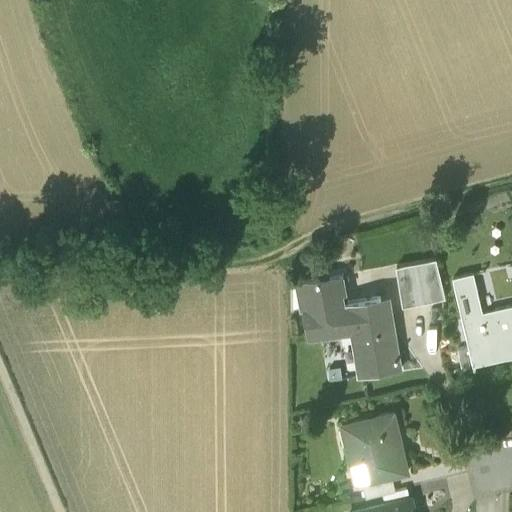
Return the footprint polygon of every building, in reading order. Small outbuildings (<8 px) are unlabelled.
[(404,304),(446,297),(436,258),(396,265),(404,304)] [(475,273),(455,278),(472,353),(490,349),(491,354),(511,348),(511,304),(483,311),(475,273)] [(365,372),(402,365),(394,324),(385,326),(380,297),(317,308),(321,331),(357,325),(365,372)] [(392,473),(408,469),(394,410),(344,421),(352,457),(368,453),(373,476),(373,477),(392,473)] [(373,477),(373,476),(362,479),(366,494),(396,487),(392,473),(373,477)] [(411,511),(409,499),(352,511),(411,511)]
